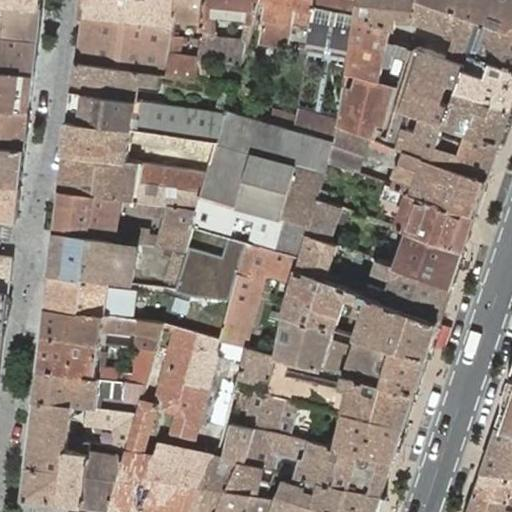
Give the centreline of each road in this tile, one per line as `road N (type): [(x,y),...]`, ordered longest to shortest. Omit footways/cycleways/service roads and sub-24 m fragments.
road 1 (tertiary): [(511,252),(423,511)]
road 2 (residential): [(32,238),(0,481)]
road 3 (residential): [(69,0),(32,238)]
